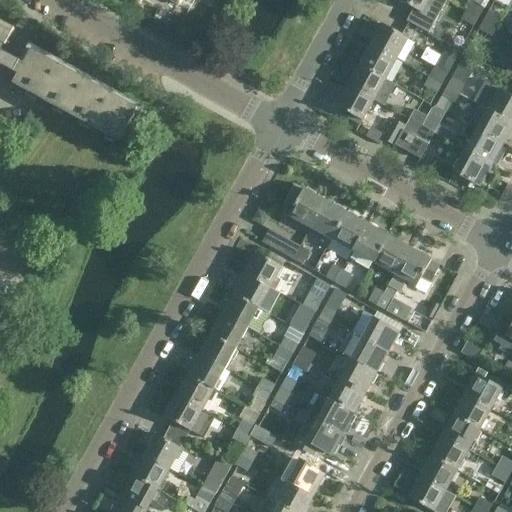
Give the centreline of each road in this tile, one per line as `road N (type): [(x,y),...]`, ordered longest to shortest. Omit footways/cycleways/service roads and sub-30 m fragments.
road 1 (residential): [(64,511),(277,124)]
road 2 (residential): [(348,511),(496,246)]
road 3 (residential): [(496,246),(277,124)]
road 4 (residential): [(277,124),(66,0)]
road 5 (residential): [(277,124),(345,0)]
